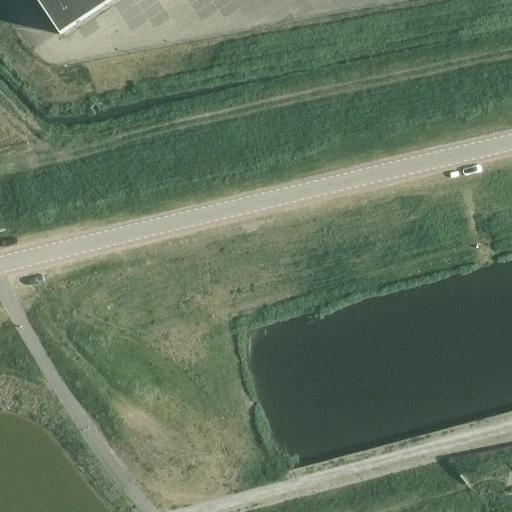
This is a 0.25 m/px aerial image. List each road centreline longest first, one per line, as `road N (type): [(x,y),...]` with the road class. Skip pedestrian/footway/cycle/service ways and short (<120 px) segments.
road 1 (unclassified): [(0,267),(511,143)]
road 2 (unknown): [(274,0),(204,30),(74,51),(56,46),(19,0)]
